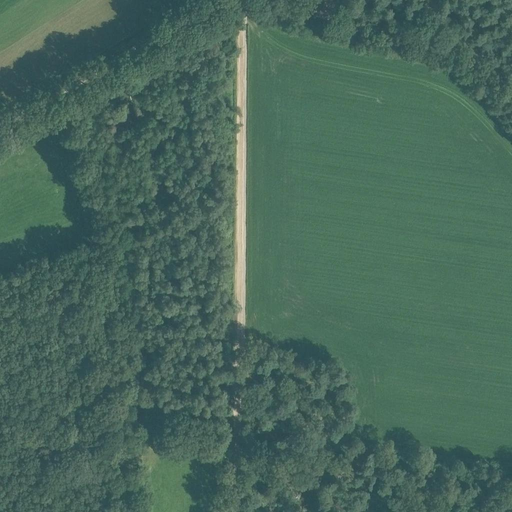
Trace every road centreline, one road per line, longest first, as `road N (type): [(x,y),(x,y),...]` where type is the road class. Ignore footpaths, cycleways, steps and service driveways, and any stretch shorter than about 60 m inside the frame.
road 1 (track): [(233,511),(240,0)]
road 2 (track): [(219,0),(0,127)]
